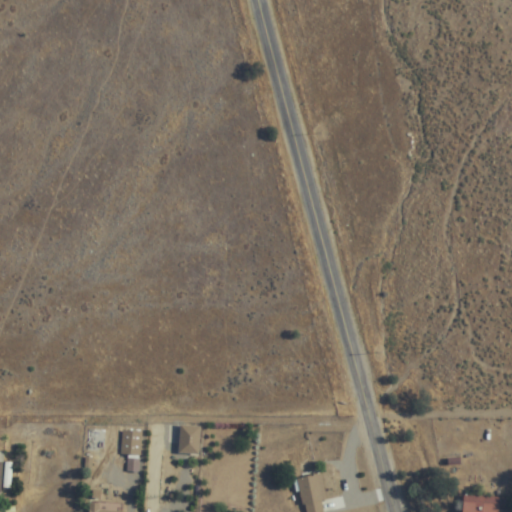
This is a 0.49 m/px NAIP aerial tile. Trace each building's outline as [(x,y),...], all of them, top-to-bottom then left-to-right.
[(178,454),(200,455),(202,427),(180,426),(178,454)] [(141,456),(141,431),(121,431),(121,456),(141,456)] [(0,489),(10,490),(12,464),(0,462),(0,489)] [(300,511),(322,511),(322,478),(300,478),(300,511)] [(464,494),(462,511),(511,511),(498,510),(499,497),(464,494)] [(87,511),(122,511),(123,504),(89,502),(87,511)]
